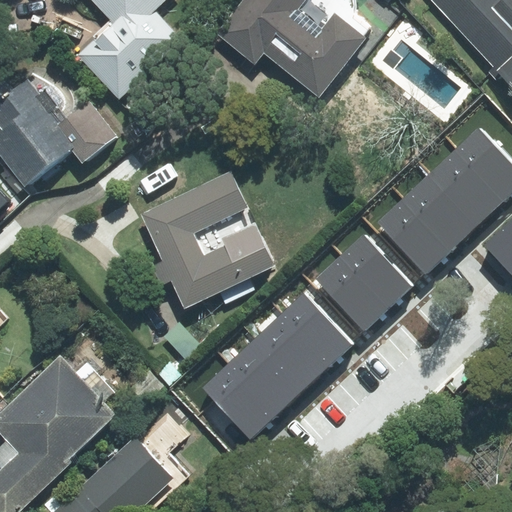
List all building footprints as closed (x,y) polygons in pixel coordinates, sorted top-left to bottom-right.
[(93,0),(114,23),(79,55),(119,97),(181,39),(154,11),(165,0),(93,0)] [(369,27),(354,15),(356,3),(354,0),(241,0),(216,33),(254,63),(263,51),(319,95),(364,38),(362,36),(369,27)] [(511,0),(433,0),(511,83),(511,0)] [(0,101),(0,156),(24,187),(72,150),(82,162),(116,136),(89,102),(67,119),(44,91),(40,94),(28,79),(0,101)] [(503,201),(511,192),(511,161),(479,127),(455,150),(503,201)] [(477,225),(503,201),(455,150),(429,174),(477,225)] [(274,265),(229,172),(141,214),(164,262),(153,267),(162,285),(171,281),(185,309),(274,265)] [(404,198),(452,249),(477,225),(429,174),(404,198)] [(0,210),(11,200),(0,188),(0,210)] [(452,249),(404,198),(378,221),(426,273),(452,249)] [(511,256),(511,219),(484,246),(503,265),(511,256)] [(389,308),(413,286),(364,234),(341,256),(389,308)] [(389,308),(341,256),(316,279),(365,331),(389,308)] [(511,256),(503,265),(511,275),(511,256)] [(330,365),(353,343),(305,292),(282,314),(330,365)] [(255,339),(303,390),(330,365),(282,314),(255,339)] [(202,347),(179,322),(164,336),(187,360),(202,347)] [(255,339),(229,363),(277,414),(303,390),(255,339)] [(0,511),(20,511),(73,462),(71,459),(118,414),(106,402),(115,392),(87,363),(76,374),(60,357),(0,413),(0,433),(7,441),(0,447),(0,511)] [(229,363),(202,388),(250,439),(277,414),(229,363)] [(55,511),(147,511),(187,475),(166,454),(188,434),(168,413),(140,439),(137,436),(55,511)]
